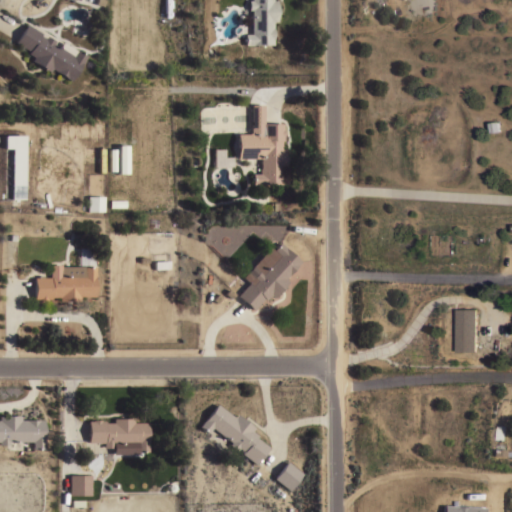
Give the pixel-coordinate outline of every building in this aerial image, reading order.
[(244,33),(250,33),(250,9),(247,9),(247,0),(276,0),(276,21),(272,21),(272,44),(244,44),(244,33)] [(426,0),(427,5),(415,8),(413,0),(426,0)] [(48,71),(30,60),(34,55),(13,42),(25,23),(40,32),(39,34),(43,37),(45,35),(53,40),(52,43),(72,55),(76,49),(86,55),(70,80),(51,68),(48,71)] [(262,104),(262,122),(282,122),(282,127),(283,127),(283,135),(282,135),(282,140),(281,140),(281,148),(285,148),(285,166),(281,166),(281,183),(251,184),(251,173),(259,173),(259,167),(260,167),(259,157),(236,158),(236,133),(248,133),(248,132),(249,132),(249,127),(250,127),(250,104),(262,104)] [(8,148),(9,198),(22,198),(21,135),(1,135),(1,148),(8,148)] [(125,147),(106,147),(106,173),(125,173),(125,147)] [(211,148),(223,148),(223,156),(232,155),(232,166),(212,166),(211,148)] [(103,211),(86,211),(86,195),(103,195),(103,211)] [(272,249),(278,241),(299,261),(284,278),(287,280),(272,296),(270,294),(265,299),(263,297),(252,309),(228,286),(239,274),(241,276),(268,246),(272,249)] [(77,248),(87,248),(87,249),(92,254),(92,266),(94,266),(94,296),(79,296),(79,300),(59,300),(59,296),(50,296),(50,298),(46,298),(46,299),(38,299),(38,298),(33,298),(33,277),(37,277),(37,275),(42,275),(42,277),(49,276),(49,264),(59,264),(59,265),(78,265),(77,248)] [(457,308),(476,308),(476,350),(456,350),(457,308)] [(233,417),(236,414),(253,427),(250,430),(256,434),(255,437),(267,446),(254,463),(240,453),(242,451),(237,447),(235,449),(228,444),(230,441),(211,427),(206,432),(198,426),(215,403),(233,417)] [(43,448),(31,448),(31,440),(7,441),(7,444),(0,444),(0,415),(19,415),(19,419),(42,419),(43,448)] [(137,451),(137,443),(131,443),(131,442),(112,443),(112,447),(103,447),(103,441),(87,441),(87,420),(91,420),(91,419),(99,419),(99,420),(104,420),(104,422),(112,422),(112,418),(132,417),(132,421),(147,421),(147,451),(137,451)] [(301,473),(288,490),(273,477),(286,460),(301,473)] [(68,474),(89,474),(89,494),(68,494),(68,474)]
